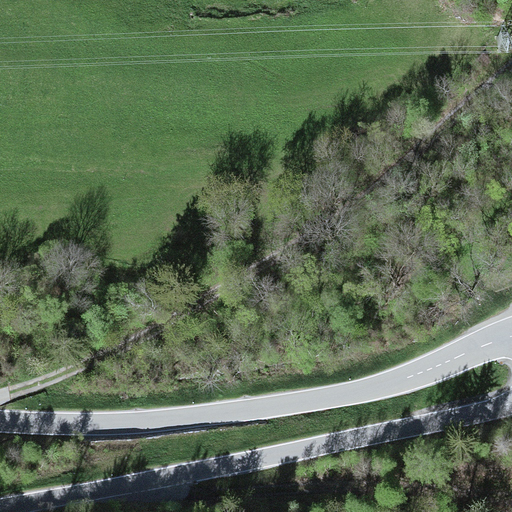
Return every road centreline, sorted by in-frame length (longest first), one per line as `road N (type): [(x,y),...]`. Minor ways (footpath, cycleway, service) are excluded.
road 1 (track): [(0,396),(157,343),(331,302),(373,253),(378,187),(511,84)]
road 2 (tertiary): [(0,509),(472,417),(511,397)]
road 3 (tertiary): [(511,345),(323,406),(135,422),(0,422)]
